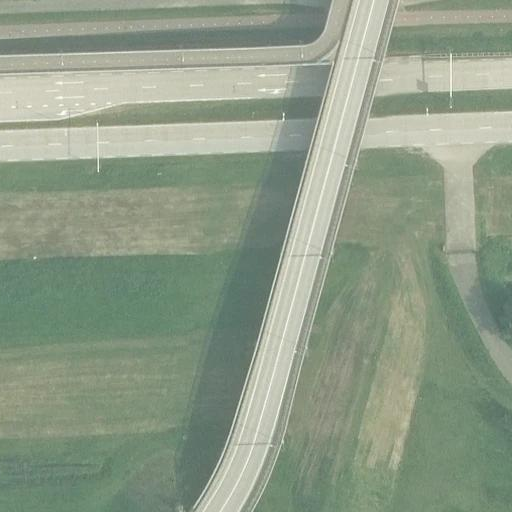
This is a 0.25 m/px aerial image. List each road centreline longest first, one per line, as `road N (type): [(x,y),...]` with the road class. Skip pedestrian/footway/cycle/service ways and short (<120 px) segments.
road 1 (unclassified): [(221,511),(265,402),(373,0)]
road 2 (secondary): [(0,149),(511,130)]
road 3 (secondary): [(511,74),(0,93)]
